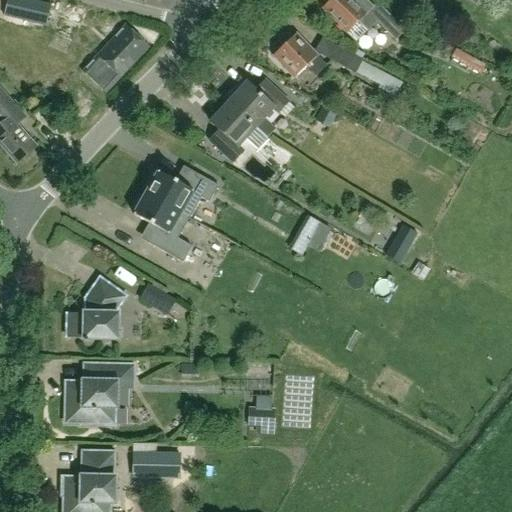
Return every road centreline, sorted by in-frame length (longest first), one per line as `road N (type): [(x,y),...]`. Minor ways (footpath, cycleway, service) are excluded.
road 1 (unclassified): [(8,511),(16,220)]
road 2 (unclassified): [(16,220),(205,26)]
